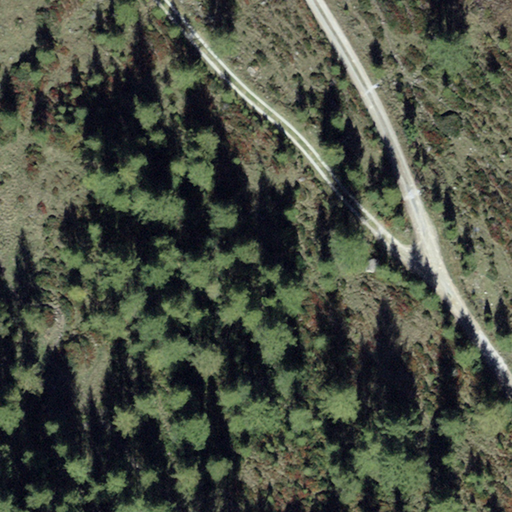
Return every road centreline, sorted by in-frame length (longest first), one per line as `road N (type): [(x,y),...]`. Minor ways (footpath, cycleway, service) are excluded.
road 1 (track): [(313,0),(383,122),(440,282),(511,386)]
road 2 (track): [(440,282),(401,253),(159,0)]
